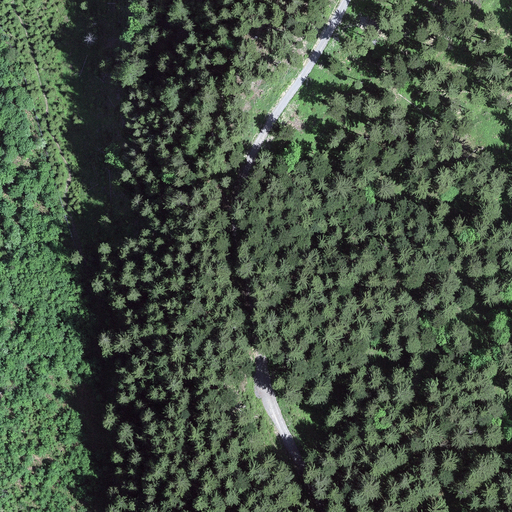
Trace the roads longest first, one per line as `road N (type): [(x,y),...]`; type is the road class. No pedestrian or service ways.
road 1 (track): [(349,0),(247,161),(239,219),(244,258)]
road 2 (track): [(244,258),(278,409),(325,511)]
